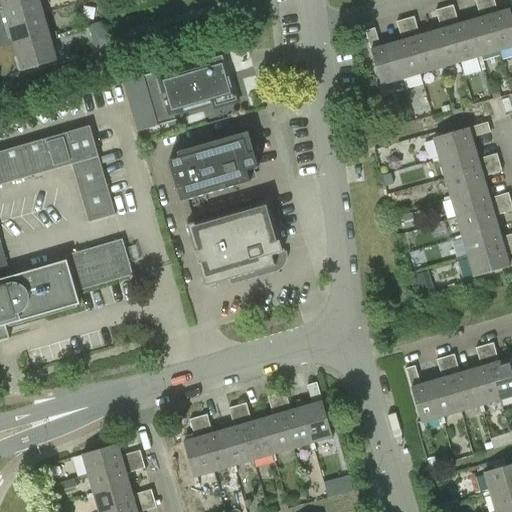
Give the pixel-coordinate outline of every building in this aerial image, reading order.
[(7,0),(0,2),(0,12),(4,11),(8,25),(42,15),(37,0),(7,0)] [(97,0),(101,11),(111,9),(108,0),(97,0)] [(499,52),(483,0),(476,0),(474,0),(480,19),(469,22),(479,58),(499,52)] [(483,0),(499,52),(511,48),(511,19),(509,11),(497,14),(493,0),(483,0)] [(479,58),(469,22),(459,26),(453,7),(444,9),(460,64),(479,58)] [(460,64),(444,9),(435,12),(441,31),(430,34),(440,69),(460,64)] [(42,15),(8,25),(12,39),(0,42),(0,52),(57,36),(56,32),(48,35),(42,15)] [(440,69),(430,34),(419,37),(414,18),(405,21),(421,75),(440,69)] [(421,75),(405,21),(396,23),(402,42),(391,45),(401,81),(421,75)] [(104,33),(101,23),(89,26),(91,36),(104,33)] [(365,32),(370,51),(381,86),(401,81),(391,45),(380,48),(375,29),(365,32)] [(56,62),(50,41),(57,39),(57,36),(0,52),(0,62),(17,57),(22,72),(56,62)] [(232,98),(226,76),(230,75),(224,54),(207,58),(209,65),(169,77),(167,70),(124,82),(138,132),(175,122),(174,115),(232,98)] [(488,123),(468,128),(433,139),(439,159),(474,149),(471,138),(490,133),(488,123)] [(76,292),(133,275),(122,239),(65,255),(67,260),(0,279),(0,242),(1,242),(0,238),(0,186),(72,166),(88,223),(115,215),(90,127),(0,152),(0,325),(4,324),(5,326),(18,322),(80,304),(76,292)] [(177,155),(178,159),(168,162),(180,204),(261,180),(247,134),(177,155)] [(445,179),(500,163),(497,154),(478,160),(474,149),(439,159),(445,179)] [(450,199),(486,188),(483,177),(502,172),(500,163),(445,179),(450,199)] [(386,188),(401,184),(397,172),(383,176),(386,188)] [(456,218),(511,202),(508,193),(489,199),(486,188),(450,199),(456,218)] [(462,238),(498,228),(494,217),(511,211),(511,205),(511,202),(456,218),(462,238)] [(187,227),(205,288),(230,281),(275,268),(272,257),(283,254),(268,203),(187,227)] [(405,228),(415,225),(412,213),(401,216),(405,228)] [(468,258),(511,244),(511,234),(501,238),(498,228),(462,238),(468,258)] [(511,244),(468,258),(473,278),(509,267),(506,255),(511,253),(511,244)] [(414,278),(417,288),(431,283),(428,274),(414,278)] [(511,396),(511,366),(510,359),(499,362),(493,343),(485,346),(500,400),(511,396)] [(500,400),(485,346),(476,348),(481,367),(471,371),(481,406),(500,400)] [(481,406),(471,371),(460,374),(454,355),(445,357),(461,411),(481,406)] [(461,411),(445,357),(437,360),(442,379),(431,382),(442,417),(461,411)] [(406,369),(411,388),(421,423),(442,417),(431,382),(421,385),(415,366),(406,369)] [(307,385),(313,404),(302,407),(312,443),(333,437),(317,382),(307,385)] [(277,394),(293,449),(312,443),(302,407),(291,410),(286,391),(277,394)] [(263,418),(273,454),(293,449),(277,394),(268,396),(273,415),(263,418)] [(237,405),(253,460),(273,454),(263,418),(252,422),(247,403),(237,405)] [(223,430),(234,466),(253,460),(237,405),(229,408),(234,427),(223,430)] [(198,417),(214,472),(234,466),(223,430),(213,433),(207,414),(198,417)] [(214,472),(198,417),(189,419),(195,438),(183,442),(194,478),(214,472)] [(484,444),(486,450),(492,449),(491,442),(484,444)] [(140,451),(121,456),(118,445),(82,455),(88,475),(143,459),(140,451)] [(427,458),(430,466),(437,464),(435,456),(427,458)] [(143,459),(88,475),(94,495),(130,485),(126,474),(145,468),(143,459)] [(511,464),(484,473),(490,493),(511,486),(511,464)] [(342,493),(351,490),(347,476),(338,479),(342,493)] [(152,490),(133,496),(130,485),(94,495),(98,511),(109,511),(154,499),(152,490)] [(495,511),(497,511),(511,507),(511,486),(490,493),(495,511)] [(154,499),(109,511),(142,511),(157,508),(154,499)]
